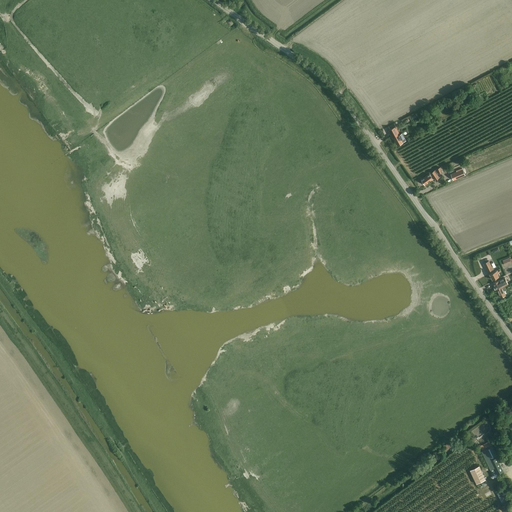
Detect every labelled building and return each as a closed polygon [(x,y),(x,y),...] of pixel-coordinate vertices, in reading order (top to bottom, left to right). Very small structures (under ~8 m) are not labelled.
[(403,142),(405,141),(403,138),(404,138),(402,134),(401,131),(399,126),(390,130),(393,136),(398,145),(403,142)] [(428,175),(421,179),(425,185),(433,179),(431,177),(433,176),(436,180),(439,178),(437,174),(438,173),(442,171),(440,167),(436,169),(434,170),(428,175)] [(453,179),(465,176),(463,168),(456,170),(456,172),(451,173),(453,179)] [(499,269),(494,272),(489,261),(483,263),(489,275),(490,275),(492,279),(500,276),(498,273),(501,271),(499,269)] [(497,290),(504,286),(508,284),(505,278),(498,281),(493,283),(497,290)] [(504,286),(497,290),(500,298),(505,295),(505,294),(506,293),(505,291),(506,290),(504,286)] [(480,444),(482,449),(492,446),(490,441),(480,444)] [(492,446),(482,451),(487,462),(492,472),(491,473),(493,476),(495,475),(497,474),(503,471),(497,457),(498,457),(492,446)] [(479,466),(470,470),(476,483),(485,479),(479,466)] [(501,491),(497,493),(502,503),(506,501),(501,491)]
